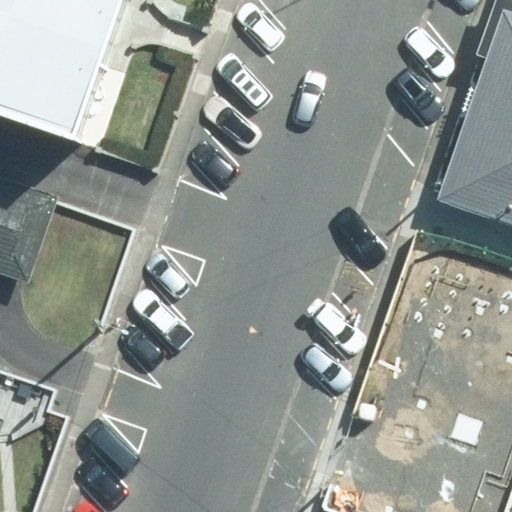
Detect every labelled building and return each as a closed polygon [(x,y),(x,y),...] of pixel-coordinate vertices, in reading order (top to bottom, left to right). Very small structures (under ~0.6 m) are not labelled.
[(0,0),(0,112),(89,143),(137,0),(0,0)] [(511,5),(505,3),(440,195),(511,219),(511,5)] [(0,175),(0,270),(33,282),(63,198),(0,175)] [(511,275),(432,248),(412,306),(511,340),(511,275)] [(410,313),(381,396),(475,428),(503,345),(410,313)]
